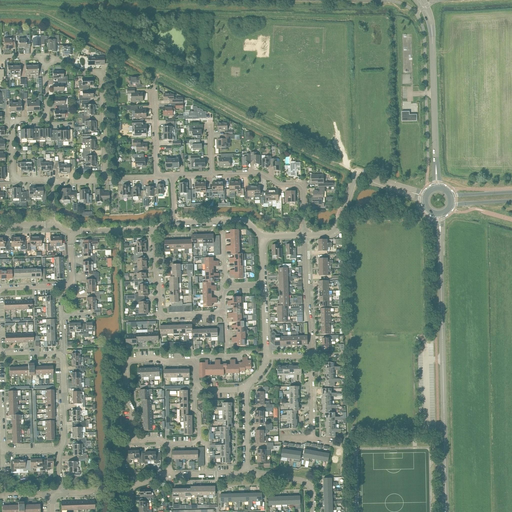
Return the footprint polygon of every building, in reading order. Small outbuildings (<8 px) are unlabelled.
[(47,47),(48,48),(48,51),(53,51),(53,52),(56,52),(56,43),(59,43),(59,35),(55,35),(55,40),(48,40),(48,42),(47,44),(47,47)] [(33,39),(33,41),(33,46),(39,46),(39,45),(44,45),(44,36),(40,36),(40,38),(33,39)] [(4,39),(4,44),(4,49),(12,49),(12,48),(16,47),(15,37),(8,38),(8,39),(4,39)] [(18,39),(19,43),(19,48),(26,47),(26,48),(30,48),(30,41),(26,41),(26,39),(18,39)] [(62,49),(62,52),(62,57),(67,57),(67,55),(72,55),(72,46),(69,46),(69,45),(62,45),(63,49),(62,49)] [(88,57),(88,60),(88,65),(104,65),(104,57),(88,57)] [(59,81),(66,81),(68,81),(68,77),(63,77),(63,71),(53,71),(53,78),(59,78),(59,81)] [(136,88),(140,87),(145,87),(144,83),(140,83),(140,78),(138,78),(138,77),(135,77),(129,77),(130,86),(136,86),(136,88)] [(79,89),(82,89),(83,89),(87,89),(87,86),(93,85),(92,79),(82,79),(82,82),(78,82),(79,89)] [(66,81),(59,81),(59,84),(53,84),(54,91),(64,91),(63,88),(66,88),(66,81)] [(132,94),(132,102),(137,102),(137,101),(143,101),(143,93),(135,93),(135,89),(128,89),(128,94),(132,94)] [(80,101),(82,101),(87,101),(87,98),(93,98),(93,91),(87,91),(83,91),(82,91),(82,95),(79,96),(79,101),(80,101)] [(176,104),(183,104),(183,99),(179,99),(179,98),(174,98),(174,95),(171,95),(171,93),(164,94),(164,101),(171,100),(171,104),(176,104)] [(33,102),(33,112),(40,111),(39,103),(42,103),(42,96),(38,96),(38,100),(36,100),(36,102),(33,102)] [(60,108),(67,108),(67,105),(64,105),(64,98),(54,98),(54,105),(60,105),(60,108)] [(84,110),(95,110),(96,109),(96,106),(95,105),(88,105),(88,102),(81,102),(81,107),(84,107),(84,110)] [(138,108),(138,105),(130,106),(130,111),(136,111),(136,118),(141,118),(146,118),(146,110),(138,110),(138,108)] [(193,112),(189,112),(183,112),(184,120),(199,119),(200,118),(201,118),(201,119),(205,119),(207,118),(207,116),(206,116),(206,114),(207,114),(207,112),(202,110),(196,106),(193,107),(193,112)] [(175,107),(171,107),(166,107),(166,108),(163,108),(164,116),(169,115),(173,115),(173,111),(175,111),(175,107)] [(69,108),(67,108),(60,108),(60,111),(55,111),(55,118),(65,118),(65,113),(69,113),(69,108)] [(95,110),(84,110),(84,113),(81,113),(81,118),(88,118),(88,115),(95,115),(95,110)] [(402,121),(417,121),(417,115),(409,115),(409,112),(401,112),(402,121)] [(88,121),(88,118),(81,118),(82,124),(84,124),(84,126),(97,126),(97,122),(95,121),(88,121)] [(142,121),(137,121),(133,121),(133,126),(135,126),(135,136),(141,136),(141,133),(147,133),(147,132),(148,132),(148,129),(147,129),(147,126),(142,126),(142,121)] [(193,136),(196,135),(201,135),(201,131),(202,131),(202,128),(198,129),(198,125),(189,125),(189,131),(193,131),(193,136)] [(97,126),(84,126),(84,129),(82,129),(82,135),(89,135),(88,132),(95,132),(95,131),(97,130),(97,126)] [(36,140),(35,128),(31,129),(31,130),(26,130),(27,141),(36,140)] [(40,128),(35,128),(36,140),(45,140),(44,129),(40,129),(40,128)] [(54,141),(53,130),(51,130),(51,129),(44,129),(45,140),(51,140),(51,141),(54,141)] [(27,141),(26,130),(21,130),(21,131),(18,131),(18,142),(21,142),(21,141),(27,141)] [(58,130),(53,130),(54,141),(57,141),(57,142),(63,142),(62,131),(58,131),(58,130)] [(62,131),(63,142),(72,142),(72,130),(67,130),(67,131),(62,131)] [(222,150),(226,150),(226,147),(227,147),(226,143),(228,143),(228,139),(230,139),(230,135),(223,135),(223,139),(218,139),(218,148),(222,148),(222,150)] [(85,145),(96,145),(95,140),(89,140),(89,137),(82,137),(82,142),(85,142),(85,145)] [(137,151),(142,151),(147,151),(147,144),(141,144),(140,140),(133,141),(134,147),(137,147),(137,151)] [(193,150),(197,150),(202,150),(202,146),(202,143),(199,143),(199,140),(189,140),(190,146),(193,146),(193,150)] [(96,145),(85,145),(85,148),(82,148),(82,153),(89,153),(89,150),(96,150),(97,149),(97,146),(96,145)] [(89,153),(82,153),(82,158),(85,158),(85,161),(96,161),(96,156),(89,156),(89,153)] [(251,161),(254,160),(254,164),(260,164),(260,156),(257,156),(257,153),(251,153),(251,154),(251,161)] [(135,159),(136,162),(136,167),(145,167),(145,158),(144,158),(144,154),(134,154),(134,158),(134,159),(135,159)] [(233,158),(233,154),(221,154),(221,158),(219,158),(219,167),(230,167),(230,158),(233,158)] [(251,154),(245,155),(245,158),(242,158),(242,166),(248,166),(248,162),(251,162),(251,161),(251,154)] [(205,159),(200,160),(200,156),(191,156),(191,161),(195,161),(195,168),(205,167),(205,159)] [(271,164),(271,159),(271,156),(265,157),(265,160),(262,160),(262,168),(268,168),(268,164),(271,164)] [(55,166),(55,161),(55,158),(51,158),(51,162),(46,162),(46,172),(50,172),(50,171),(52,171),(52,166),(55,166)] [(46,172),(46,162),(40,162),(40,161),(40,159),(37,159),(37,166),(40,166),(40,171),(43,171),(43,172),(46,172)] [(69,164),(64,164),(64,174),(68,174),(68,173),(70,173),(70,167),(73,167),(72,159),(69,160),(69,164)] [(271,164),(271,167),(274,167),(274,171),(280,170),(280,162),(276,162),(276,159),(271,159),(271,164)] [(58,161),(55,161),(55,166),(55,168),(58,168),(59,173),(61,173),(61,174),(64,174),(64,164),(58,164),(58,161)] [(96,162),(96,161),(85,161),(85,164),(83,164),(83,170),(89,170),(89,167),(96,167),(96,166),(98,166),(98,163),(96,162)] [(26,173),(26,162),(17,163),(17,166),(20,166),(20,172),(23,172),(23,173),(26,173)] [(287,169),(287,171),(287,176),(291,176),(291,177),(298,177),(298,172),(297,172),(297,171),(301,171),(301,163),(297,163),(297,162),(291,162),(291,169),(287,169)] [(318,187),(333,187),(333,182),(323,183),(323,175),(311,175),(312,184),(318,184),(318,187)] [(229,189),(226,189),(227,196),(230,196),(230,192),(235,191),(235,181),(229,182),(229,189)] [(238,194),(240,194),(241,196),(244,196),(244,189),(241,189),(240,181),(235,181),(235,191),(238,191),(238,194)] [(201,192),(201,182),(195,183),(195,190),(192,190),(192,197),(196,197),(195,193),(201,192)] [(210,197),(209,190),(206,190),(206,182),(201,182),(201,192),(204,192),(204,195),(206,195),(206,197),(210,197)] [(218,192),(218,182),(212,182),(212,190),(209,190),(210,197),(213,197),(213,195),(215,195),(215,192),(218,192)] [(227,196),(226,189),(223,189),(223,182),(218,182),(218,192),(223,192),(223,196),(227,196)] [(191,201),(191,199),(191,190),(187,190),(187,183),(179,183),(179,186),(178,188),(179,189),(180,197),(185,196),(185,201),(191,201)] [(157,188),(153,188),(154,197),(159,196),(159,194),(164,194),(163,184),(157,185),(157,188)] [(133,197),(133,189),(129,189),(129,185),(123,185),(123,196),(128,195),(128,198),(133,197)] [(254,197),(254,186),(248,186),(248,193),(245,193),(245,200),(250,200),(250,197),(254,197)] [(260,186),(254,186),(254,197),(258,197),(258,200),(260,200),(260,204),(263,204),(263,198),(260,198),(260,186)] [(133,187),(133,189),(133,197),(133,200),(138,199),(144,199),(144,191),(140,191),(140,187),(133,187)] [(154,197),(153,188),(153,187),(147,187),(147,191),(144,191),(144,199),(149,199),(149,197),(154,197)] [(26,201),(26,192),(20,192),(20,188),(12,188),(12,199),(20,199),(20,202),(22,202),(22,207),(26,207),(26,201)] [(36,198),(36,188),(29,188),(29,191),(26,191),(26,192),(26,201),(31,201),(31,198),(36,198)] [(43,188),(36,188),(36,198),(42,197),(42,201),(46,200),(46,191),(43,191),(43,188)] [(314,198),(322,197),(323,197),(323,192),(325,191),(325,188),(318,188),(318,191),(313,191),(314,198)] [(76,199),(76,197),(76,192),(70,192),(70,189),(62,189),(62,200),(70,200),(70,199),(76,199)] [(92,203),(92,200),(92,195),(88,195),(87,190),(80,190),(80,200),(84,200),(84,204),(92,203)] [(109,200),(109,197),(109,192),(102,193),(102,190),(98,190),(98,193),(95,193),(95,202),(102,202),(102,200),(109,200)] [(272,205),(272,190),(266,191),(266,198),(263,198),(263,204),(268,204),(268,205),(272,205)] [(272,190),(272,205),(276,205),(276,209),(282,209),(281,197),(278,197),(278,190),(272,190)] [(286,202),(290,202),(295,202),(295,191),(285,192),(286,202)] [(322,197),(314,198),(312,198),(312,204),(317,204),(318,207),(324,207),(324,204),(322,204),(322,197)] [(36,247),(36,236),(30,237),(30,244),(27,244),(28,251),(31,251),(31,247),(36,247)] [(41,236),(36,236),(36,247),(39,246),(39,249),(41,249),(41,251),(44,251),(44,244),(41,244),(41,236)] [(56,246),(56,236),(50,236),(50,244),(47,244),(48,249),(48,251),(51,251),(51,249),(53,249),(53,246),(56,246)] [(56,236),(56,246),(59,246),(59,251),(65,250),(64,243),(61,243),(61,236),(56,236)] [(5,238),(0,237),(0,247),(3,247),(3,251),(8,251),(8,243),(5,244),(5,238)] [(17,247),(17,237),(11,237),(11,243),(8,243),(8,251),(14,250),(14,247),(17,247)] [(17,237),(17,247),(20,247),(20,250),(26,250),(26,243),(23,243),(22,237),(17,237)] [(137,247),(146,247),(146,241),(140,241),(140,238),(133,238),(133,244),(137,244),(137,247)] [(82,251),(92,250),(92,246),(95,246),(95,244),(97,244),(97,241),(89,241),(89,244),(82,244),(82,251)] [(291,259),(296,259),(296,250),(293,250),(293,244),(286,245),(286,255),(291,255),(291,259)] [(276,256),(276,258),(282,258),(282,249),(279,249),(279,245),(272,245),(272,256),(276,256)] [(146,247),(137,247),(137,251),(134,251),(134,256),(141,256),(141,253),(147,252),(146,247)] [(92,250),(82,251),(83,256),(89,256),(89,259),(96,259),(96,254),(92,254),(92,250)] [(141,259),(141,256),(134,256),(134,262),(137,261),(138,265),(147,264),(147,258),(141,259)] [(96,259),(89,259),(89,262),(83,262),(83,269),(93,268),(93,264),(96,264),(96,259)] [(147,264),(138,265),(138,268),(134,268),(134,274),(137,274),(141,273),(141,270),(147,270),(147,264)] [(93,268),(83,269),(83,274),(92,274),(92,277),(99,277),(99,274),(96,274),(96,272),(93,272),(93,268)] [(137,274),(137,277),(134,277),(134,280),(134,282),(134,283),(135,283),(135,282),(141,282),(141,279),(147,279),(146,273),(141,273),(137,274)] [(99,277),(92,277),(93,280),(86,280),(86,286),(96,286),(96,282),(99,282),(99,277)] [(142,282),(141,282),(135,282),(135,283),(135,288),(137,288),(137,291),(138,291),(148,290),(148,289),(149,289),(149,286),(148,286),(148,284),(142,285),(142,282)] [(96,286),(86,286),(86,292),(93,292),(93,295),(100,295),(100,294),(102,294),(102,292),(96,292),(96,286)] [(148,290),(138,291),(139,294),(135,295),(135,300),(142,300),(142,296),(148,296),(148,290)] [(100,295),(93,295),(93,298),(87,298),(87,304),(97,304),(96,300),(100,300),(100,295)] [(142,302),(142,300),(135,300),(136,305),(139,305),(139,308),(149,308),(148,302),(142,302)] [(97,304),(87,304),(87,310),(94,310),(94,313),(100,313),(100,308),(97,308),(97,304)] [(149,308),(139,308),(139,312),(136,312),(136,317),(143,316),(143,313),(149,313),(149,308)] [(75,334),(75,323),(72,323),(71,322),(69,322),(69,326),(66,326),(66,324),(67,337),(72,337),(72,334),(75,334)] [(78,323),(75,323),(75,334),(78,334),(78,337),(83,336),(83,325),(80,326),(80,322),(78,322),(78,323)] [(83,325),(83,336),(89,336),(88,332),(92,332),(92,323),(88,323),(88,322),(86,322),(86,325),(83,325)] [(280,346),(280,337),(280,335),(276,335),(276,333),(273,331),(270,333),(271,342),(274,345),(275,345),(275,346),(280,346)] [(322,345),(330,345),(330,342),(335,342),(335,339),(339,339),(338,335),(330,336),(330,338),(322,339),(322,345)] [(72,360),(83,360),(83,357),(80,357),(80,354),(81,354),(81,350),(75,350),(75,354),(71,354),(72,360)] [(83,362),(83,360),(72,360),(72,366),(75,366),(75,369),(82,369),(82,365),(81,365),(81,362),(83,362)] [(83,369),(82,369),(75,369),(75,373),(72,373),(72,379),(84,379),(83,376),(85,376),(84,372),(83,369)] [(84,381),(84,379),(72,379),(72,385),(76,385),(76,388),(82,388),(82,384),(81,384),(81,381),(84,381)] [(256,398),(264,398),(264,394),(266,394),(266,391),(268,391),(268,387),(263,387),(263,392),(256,392),(256,398)] [(82,388),(76,388),(76,392),(73,392),(73,398),(87,398),(87,396),(84,396),(84,395),(81,395),(81,392),(82,392),(82,388)] [(87,399),(87,398),(73,398),(73,404),(76,404),(76,407),(78,407),(83,407),(82,403),(81,403),(81,400),(84,400),(84,399),(87,399)] [(83,407),(78,407),(78,410),(71,410),(71,411),(70,412),(70,415),(71,415),(71,416),(81,416),(81,411),(85,411),(85,407),(83,407)] [(81,416),(71,416),(71,417),(70,418),(70,420),(72,421),(72,422),(78,421),(78,424),(88,424),(88,421),(81,421),(81,416)] [(88,424),(78,424),(79,427),(72,427),(72,433),(82,433),(82,428),(88,427),(88,424)] [(82,433),(72,433),(72,439),(79,438),(79,441),(86,441),(86,438),(82,438),(82,433)] [(268,437),(264,437),(256,437),(256,443),(264,443),(267,443),(267,446),(273,446),(273,443),(268,443),(268,437)] [(86,441),(79,441),(79,444),(72,444),(73,450),(82,450),(85,450),(85,447),(86,447),(86,441)] [(273,446),(267,446),(267,450),(257,450),(257,456),(265,456),(265,452),(270,452),(269,450),(274,449),(273,446)] [(82,450),(73,450),(73,456),(80,455),(80,458),(87,458),(86,453),(82,453),(82,450)] [(134,460),(134,451),(131,451),(131,450),(128,450),(129,453),(126,454),(126,462),(128,462),(128,463),(131,463),(131,460),(134,460)] [(143,463),(142,455),(142,453),(139,453),(139,450),(137,450),(137,451),(134,451),(134,460),(137,460),(138,462),(141,462),(141,461),(143,461),(143,463)] [(145,455),(142,455),(143,463),(144,463),(144,464),(148,464),(148,461),(151,461),(150,452),(148,452),(147,451),(145,451),(145,455)] [(150,452),(151,461),(154,461),(154,464),(158,464),(158,463),(159,463),(159,454),(156,454),(156,451),(153,451),(153,452),(150,452)] [(265,461),(265,456),(257,456),(257,462),(264,462),(264,467),(271,467),(271,460),(265,461)] [(36,468),(36,459),(33,459),(33,458),(30,458),(30,462),(28,462),(28,470),(30,470),(30,471),(33,471),(33,468),(36,468)] [(39,459),(36,459),(36,468),(40,468),(40,471),(43,471),(43,470),(45,470),(44,461),(42,461),(41,458),(39,458),(39,459)] [(47,461),(44,461),(45,470),(46,470),(50,470),(50,468),(53,468),(53,459),(50,459),(49,458),(47,458),(47,461)] [(19,469),(19,460),(16,460),(16,459),(13,459),(14,462),(11,463),(11,461),(10,461),(11,471),(13,471),(13,472),(16,472),(16,469),(19,469)] [(22,460),(19,460),(19,469),(23,469),(23,471),(27,471),(28,470),(28,462),(25,462),(25,459),(22,459),(22,460)] [(77,467),(68,467),(68,473),(69,473),(69,476),(80,475),(80,472),(78,472),(77,467)] [(146,498),(151,498),(154,498),(154,495),(153,492),(151,492),(151,488),(140,489),(141,496),(146,495),(146,498)] [(264,502),(262,502),(262,493),(256,493),(256,501),(260,501),(260,511),(264,510),(264,502)] [(151,498),(146,498),(142,499),(142,501),(139,502),(139,504),(140,504),(140,507),(149,507),(149,503),(152,503),(151,500),(151,498)]
